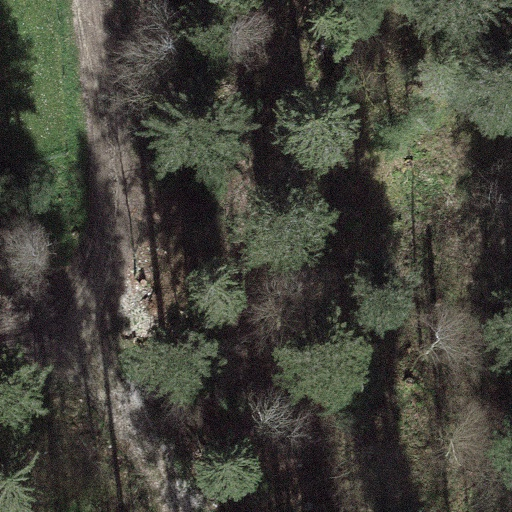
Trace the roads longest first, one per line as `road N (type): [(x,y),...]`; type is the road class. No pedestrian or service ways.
road 1 (track): [(86,0),(145,447)]
road 2 (track): [(183,511),(92,364),(65,343),(0,329)]
